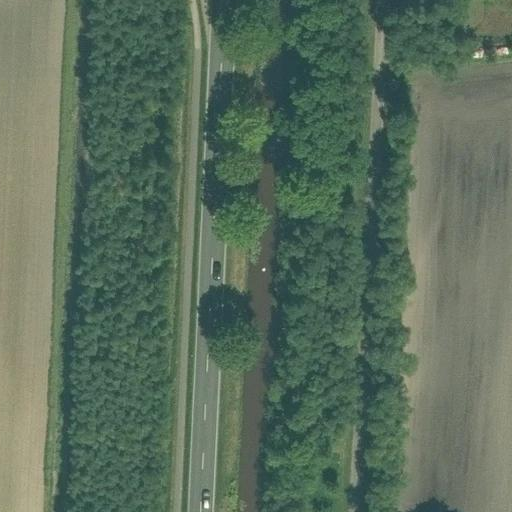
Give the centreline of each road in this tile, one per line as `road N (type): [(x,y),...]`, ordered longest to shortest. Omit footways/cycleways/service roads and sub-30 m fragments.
road 1 (unclassified): [(351,511),(377,0)]
road 2 (tertiary): [(199,511),(223,0)]
